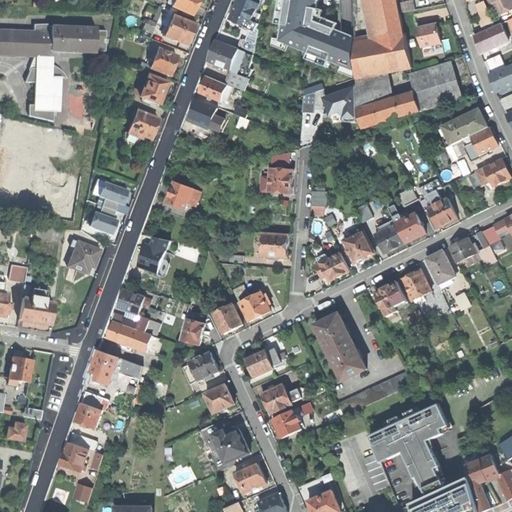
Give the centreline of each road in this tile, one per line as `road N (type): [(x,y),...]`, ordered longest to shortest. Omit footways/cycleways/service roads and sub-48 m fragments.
road 1 (residential): [(297,511),(227,362),(235,343),(511,206)]
road 2 (residential): [(89,350),(227,0)]
road 3 (residential): [(35,511),(89,350)]
road 4 (residential): [(456,0),(511,140)]
road 5 (unknown): [(341,290),(379,372),(350,392)]
